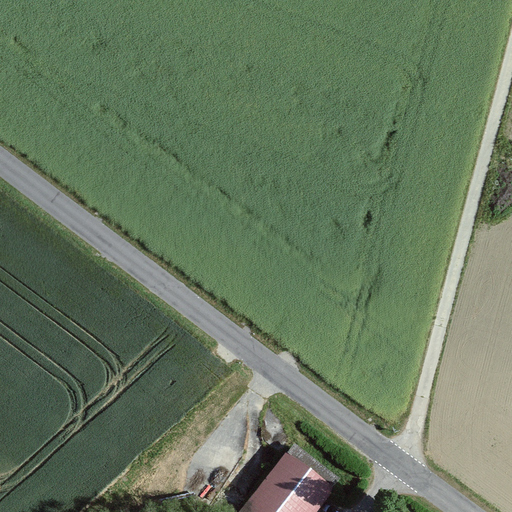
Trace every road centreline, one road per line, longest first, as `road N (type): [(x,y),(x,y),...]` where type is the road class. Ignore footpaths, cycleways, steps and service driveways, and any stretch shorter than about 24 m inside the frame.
road 1 (tertiary): [(0,166),(459,511)]
road 2 (track): [(511,32),(396,467)]
